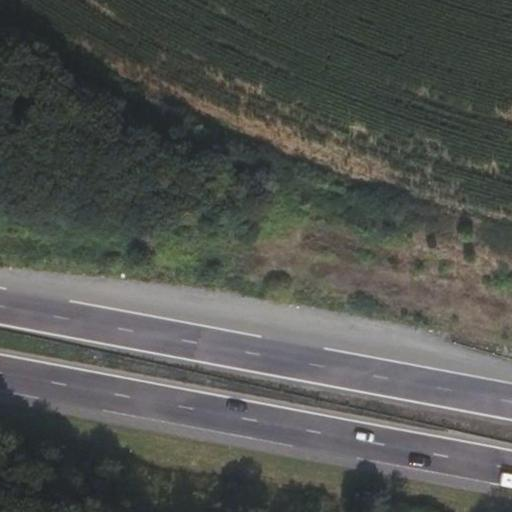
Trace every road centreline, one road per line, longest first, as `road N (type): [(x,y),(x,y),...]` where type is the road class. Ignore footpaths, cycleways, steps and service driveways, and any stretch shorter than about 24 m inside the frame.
road 1 (trunk): [(511,404),(0,307)]
road 2 (trunk): [(0,370),(511,467)]
